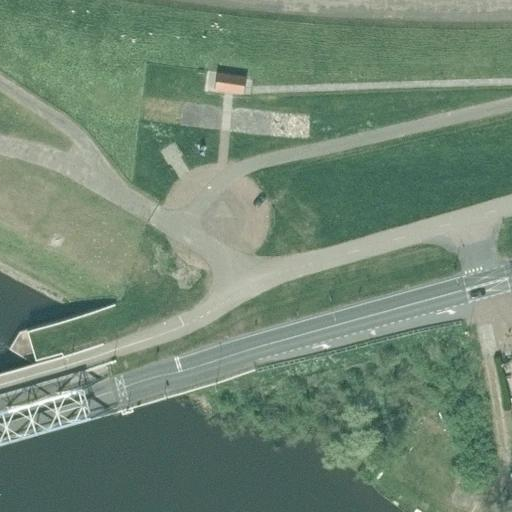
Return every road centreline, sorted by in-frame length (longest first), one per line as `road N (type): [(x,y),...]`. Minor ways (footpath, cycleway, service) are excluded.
road 1 (primary): [(0,422),(486,284)]
road 2 (unclassified): [(0,382),(158,336),(285,271),(469,218)]
